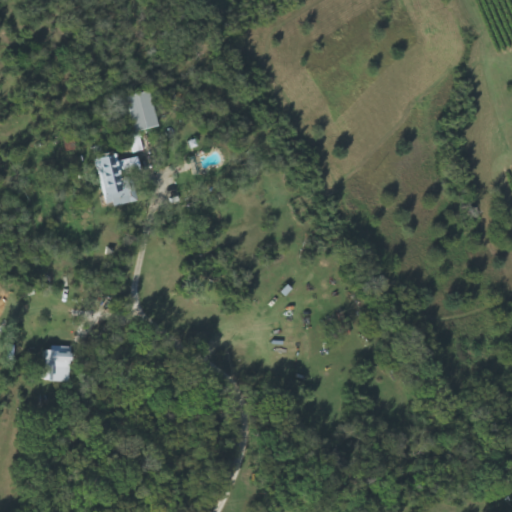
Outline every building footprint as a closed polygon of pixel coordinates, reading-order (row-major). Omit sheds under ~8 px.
[(131,133),(155,128),(147,92),(123,97),(131,133)] [(145,151),(140,132),(129,135),(134,154),(145,151)] [(135,158),(112,163),(110,155),(90,159),(100,209),(135,202),(130,175),(138,173),(135,158)] [(14,361),(14,347),(3,346),(3,361),(14,361)] [(65,348),(46,347),(46,352),(37,352),(36,382),(64,383),(65,348)]
